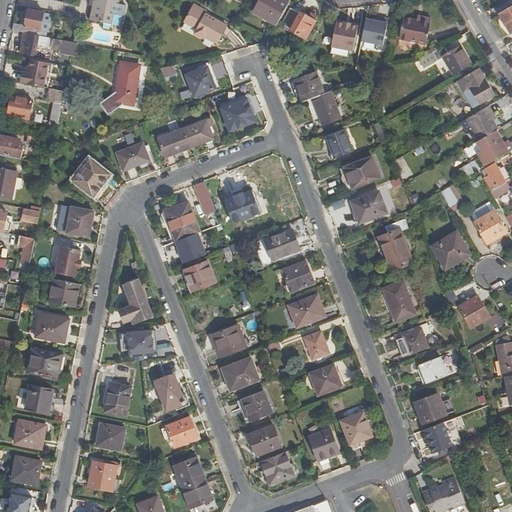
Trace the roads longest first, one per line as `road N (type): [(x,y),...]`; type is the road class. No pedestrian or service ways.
road 1 (residential): [(391,466),(402,441),(286,136)]
road 2 (residential): [(249,511),(129,206)]
road 3 (residential): [(129,206),(115,223),(59,511)]
road 4 (residential): [(286,136),(146,190),(129,206)]
